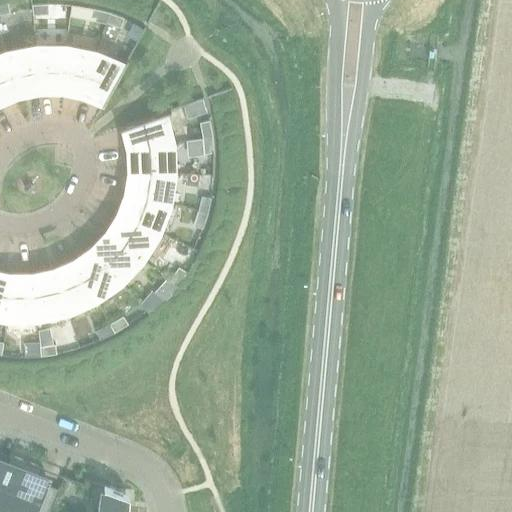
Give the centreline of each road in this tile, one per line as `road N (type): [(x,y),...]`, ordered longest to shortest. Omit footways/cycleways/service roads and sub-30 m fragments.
road 1 (primary): [(311,511),(343,144)]
road 2 (residential): [(0,225),(32,227),(58,216),(85,166),(80,140),(55,131),(23,136),(0,152)]
road 3 (residential): [(171,511),(154,473),(0,413)]
road 4 (primary): [(343,144),(362,85),(373,0)]
road 5 (primary): [(340,0),(333,82),(343,144)]
